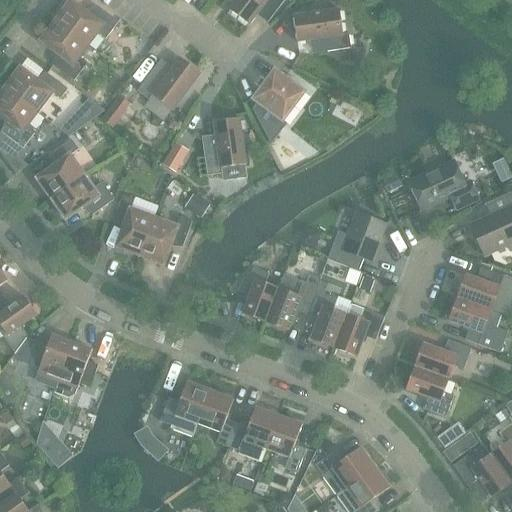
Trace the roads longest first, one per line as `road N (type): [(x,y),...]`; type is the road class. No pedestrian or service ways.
road 1 (residential): [(0,210),(37,261),(88,301),(358,410)]
road 2 (residential): [(358,410),(431,246)]
road 3 (residential): [(358,410),(391,437),(436,500)]
